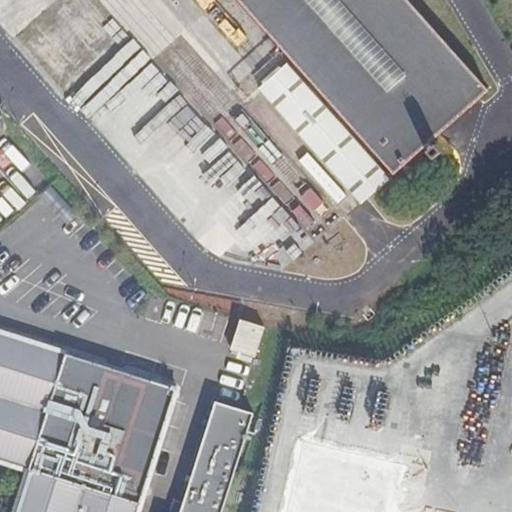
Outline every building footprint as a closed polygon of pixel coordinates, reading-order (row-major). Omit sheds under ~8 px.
[(240,0),(399,178),(494,93),(411,0),(240,0)] [(260,88),(362,204),(390,180),(288,64),(273,77),(260,88)] [(232,351),(257,358),(265,327),(239,321),(232,351)] [(33,511),(153,511),(186,366),(0,324),(0,452),(45,462),(33,511)] [(235,511),(263,386),(223,376),(196,504),(186,501),(183,511),(235,511)] [(186,501),(196,504),(201,478),(191,476),(186,501)]
